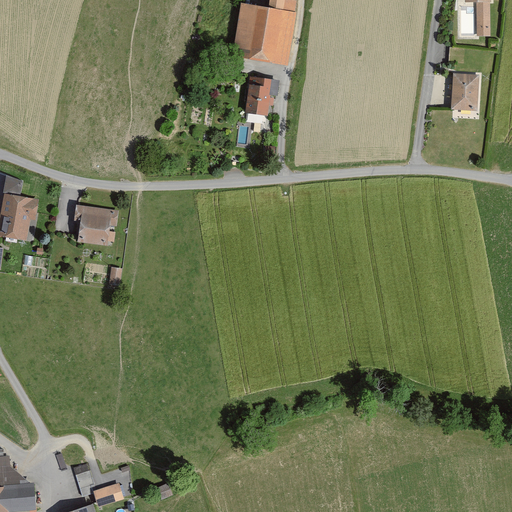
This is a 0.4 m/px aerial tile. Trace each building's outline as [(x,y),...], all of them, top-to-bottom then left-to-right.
[(272,0),(271,7),(295,11),(296,0),(272,0)] [(491,0),(467,0),(467,2),(478,2),(478,15),(491,15),(491,0)] [(271,7),(244,3),(236,55),(289,63),(297,12),(295,11),(271,7)] [(480,75),(455,73),(453,109),(478,110),(480,75)] [(282,81),(252,78),(249,113),(270,115),(272,94),(280,95),(282,81)] [(40,198),(5,192),(0,223),(0,234),(28,238),(31,218),(37,219),(40,198)] [(119,210),(78,204),(76,220),(82,221),(79,241),(109,245),(112,223),(118,224),(119,210)] [(121,279),(123,267),(113,265),(111,277),(121,279)] [(0,511),(12,511),(38,510),(36,482),(31,483),(11,464),(10,456),(0,456),(0,511)] [(88,462),(75,466),(82,487),(95,483),(88,462)] [(98,503),(125,499),(122,482),(95,486),(98,503)] [(96,511),(94,503),(67,511),(96,511)]
